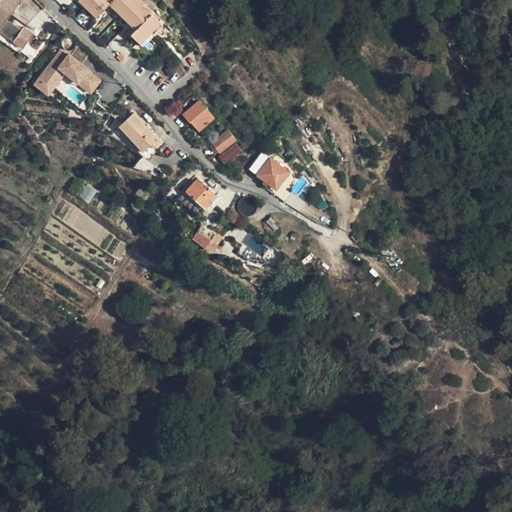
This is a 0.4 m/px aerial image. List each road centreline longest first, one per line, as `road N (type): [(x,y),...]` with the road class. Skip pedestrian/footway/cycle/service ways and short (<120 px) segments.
road 1 (tertiary): [(228,178),(45,0)]
road 2 (track): [(489,375),(349,243)]
